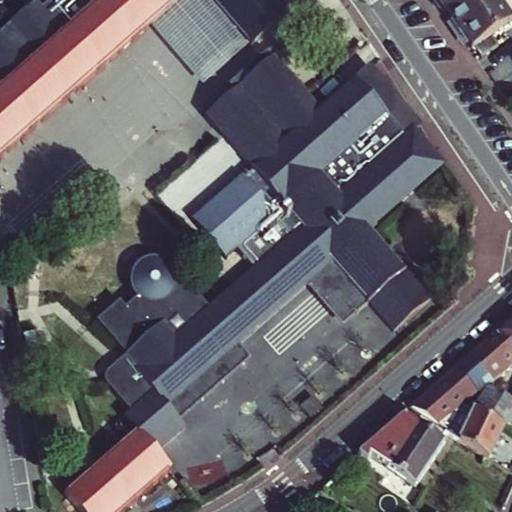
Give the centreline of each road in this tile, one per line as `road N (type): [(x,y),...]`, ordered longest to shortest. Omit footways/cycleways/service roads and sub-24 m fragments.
road 1 (residential): [(511,282),(237,511)]
road 2 (residential): [(511,200),(370,0)]
